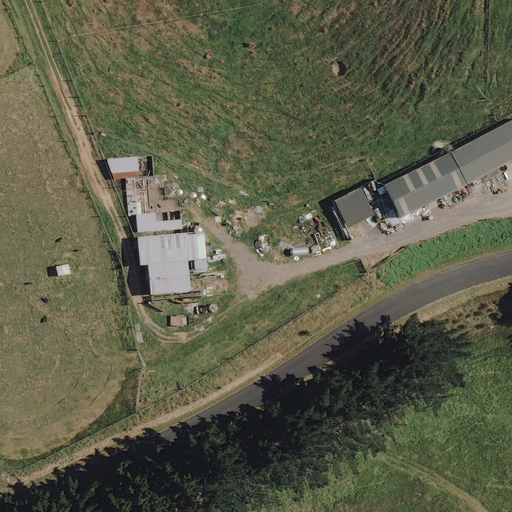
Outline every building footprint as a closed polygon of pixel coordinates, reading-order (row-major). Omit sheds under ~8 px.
[(511,120),(382,189),(398,219),(511,159),(511,120)] [(139,179),(137,159),(110,161),(111,182),(139,179)] [(157,217),(141,218),(140,198),(127,198),(128,219),(137,218),(138,236),(185,233),(184,222),(158,224),(157,217)] [(202,236),(136,241),(137,268),(145,268),(147,298),(187,295),(184,261),(203,260),(202,236)] [(75,278),(74,264),(54,266),(55,280),(75,278)]
